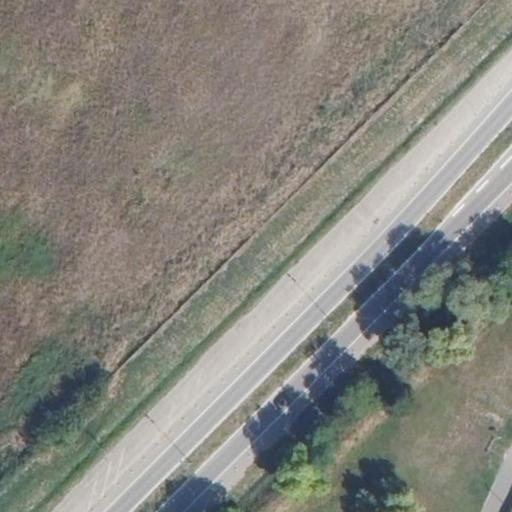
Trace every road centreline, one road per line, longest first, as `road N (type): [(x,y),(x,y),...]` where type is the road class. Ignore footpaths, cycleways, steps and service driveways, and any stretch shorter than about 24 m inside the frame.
road 1 (primary): [(511,105),(355,276),(116,511)]
road 2 (primary): [(174,511),(511,172)]
